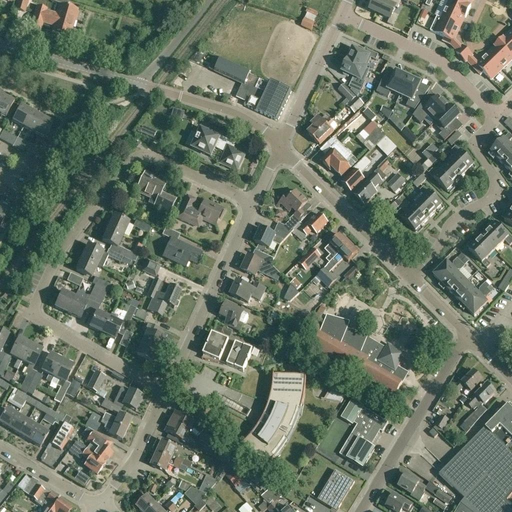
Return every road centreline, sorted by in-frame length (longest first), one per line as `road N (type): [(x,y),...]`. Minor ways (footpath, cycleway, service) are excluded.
road 1 (residential): [(165,393),(36,318),(35,302),(65,244),(140,155),(253,202)]
road 2 (residential): [(410,278),(452,221),(495,192),(495,176),(471,144),(497,118)]
road 3 (residential): [(165,393),(253,202)]
road 4 (residential): [(357,511),(466,335)]
road 5 (residential): [(497,118),(436,57),(340,15)]
road 6 (tertiary): [(410,278),(281,146)]
road 7 (tertiary): [(281,146),(233,112),(138,85)]
road 8 (tertiary): [(138,85),(0,45)]
road 9 (residential): [(281,146),(340,15)]
road 10 (residential): [(101,501),(133,461),(165,393)]
